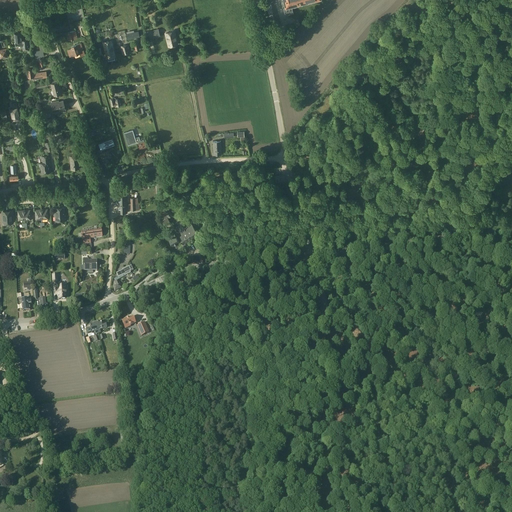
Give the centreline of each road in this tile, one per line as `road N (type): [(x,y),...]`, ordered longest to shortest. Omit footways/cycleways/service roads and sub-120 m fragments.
road 1 (track): [(270,511),(289,436),(334,349),(313,255)]
road 2 (track): [(511,81),(362,175),(293,192)]
road 3 (track): [(0,14),(42,19),(103,181)]
road 4 (tertiary): [(106,302),(193,268),(310,255)]
road 5 (tertiary): [(310,255),(511,227)]
road 6 (residential): [(107,180),(203,161),(286,157)]
road 7 (tertiary): [(286,157),(255,0)]
road 8 (residential): [(1,322),(39,424),(25,439),(0,441)]
road 9 (residential): [(106,302),(113,244),(107,180)]
